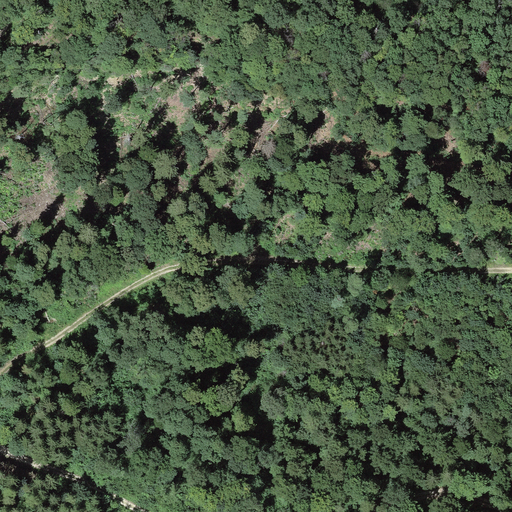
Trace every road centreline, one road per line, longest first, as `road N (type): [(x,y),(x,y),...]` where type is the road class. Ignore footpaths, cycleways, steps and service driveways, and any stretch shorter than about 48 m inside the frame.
road 1 (track): [(0,376),(136,283),(184,266),(511,270)]
road 2 (track): [(79,195),(191,201),(280,262)]
road 3 (track): [(332,141),(511,179)]
road 4 (track): [(0,447),(140,511)]
road 5 (track): [(376,511),(440,493),(511,511)]
